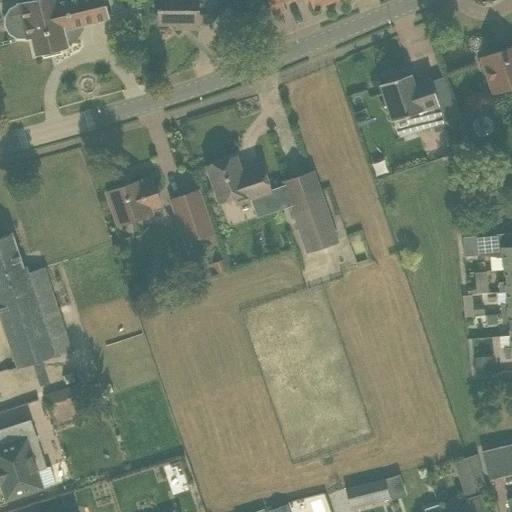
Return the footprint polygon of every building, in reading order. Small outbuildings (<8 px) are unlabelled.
[(56,0),(36,0),(18,4),(11,9),(6,16),(6,25),(10,33),(18,37),(26,38),(32,37),(36,54),(68,46),(64,29),(108,18),(103,0),(61,0),(57,1),(56,0)] [(159,0),(159,23),(177,23),(177,28),(199,28),(198,0),(159,0)] [(311,0),(315,8),(335,0),(311,0)] [(511,46),(481,57),(494,93),(511,87),(511,46)] [(430,78),(414,83),(411,74),(380,84),(383,91),(393,120),(410,114),(416,132),(445,123),(439,105),(430,78)] [(467,148),(464,136),(449,141),(453,153),(467,148)] [(271,191),(271,190),(262,164),(241,171),(236,156),(207,166),(220,201),(234,196),(237,203),(271,191)] [(179,190),(197,185),(193,169),(175,174),(179,190)] [(162,205),(153,179),(141,183),(140,180),(108,191),(119,224),(151,213),(150,209),(162,205)] [(213,234),(204,209),(198,190),(172,199),(186,243),(213,234)] [(338,241),(329,217),(321,194),(291,204),(308,251),(338,241)] [(511,232),(476,235),(478,257),(504,255),(505,269),(511,268),(511,232)] [(23,267),(18,252),(12,233),(0,236),(0,313),(18,367),(72,349),(44,267),(29,272),(26,265),(23,267)] [(507,291),(511,290),(511,268),(505,269),(506,281),(498,282),(499,292),(507,291)] [(475,292),(488,291),(486,269),(473,270),(475,292)] [(501,313),(511,312),(511,290),(507,291),(508,303),(500,304),(501,313)] [(511,334),(511,312),(501,313),(502,323),(510,322),(511,334)] [(46,467),(30,420),(0,430),(0,442),(1,446),(0,446),(0,481),(0,482),(6,500),(43,487),(37,470),(46,467)] [(511,444),(482,451),(490,480),(511,474),(511,444)] [(347,506),(405,494),(400,472),(343,485),(347,506)] [(486,511),(481,494),(466,499),(469,509),(459,511),(486,511)]
